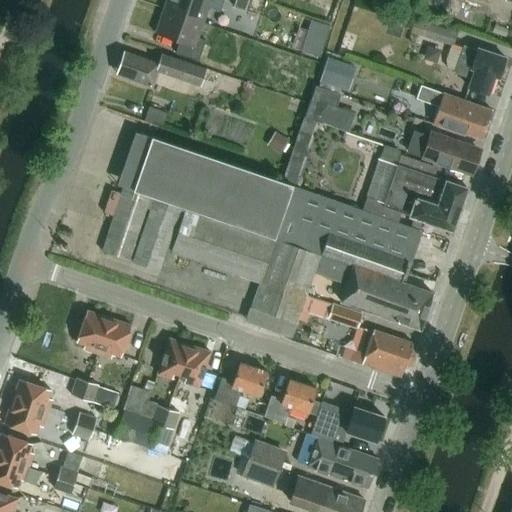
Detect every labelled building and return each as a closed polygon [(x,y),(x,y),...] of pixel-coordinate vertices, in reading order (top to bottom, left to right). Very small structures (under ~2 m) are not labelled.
[(166,0),(163,10),(202,24),(208,8),(219,13),(223,0),(166,0)] [(244,13),(248,0),(235,0),(232,9),(244,13)] [(197,39),(202,24),(163,10),(154,34),(179,43),(175,54),(198,62),(205,42),(197,39)] [(328,12),(325,19),(333,22),(336,15),(328,12)] [(312,22),(307,37),(324,43),(329,27),(312,22)] [(456,34),(425,24),(421,37),(452,47),(456,34)] [(497,79),(498,77),(502,76),(504,71),(501,68),(505,58),(477,49),(476,52),(463,48),(454,75),(471,80),(468,88),(488,95),(494,78),(497,79)] [(157,65),(123,53),(116,74),(150,86),(155,71),(200,87),(205,71),(160,55),(157,65)] [(320,81),(341,89),(350,66),(328,58),(320,81)] [(335,107),(340,95),(314,86),(303,117),(347,132),(354,114),(335,107)] [(444,94),(420,86),(415,99),(439,108),(433,126),(463,136),(464,134),(480,139),(480,140),(481,140),(491,111),(490,111),(443,96),(444,94)] [(166,113),(148,107),(143,120),(161,126),(166,113)] [(280,184),(281,184),(263,235),(274,238),(320,255),(314,274),(346,286),(352,267),(379,276),(401,284),(419,231),(418,231),(410,228),(293,188),(316,122),(303,117),(280,184)] [(475,148),(431,134),(428,133),(427,136),(412,131),(404,154),(471,176),(475,164),(474,163),(477,153),(478,153),(475,148)] [(280,137),(272,149),(281,155),(288,143),(280,137)] [(281,184),(280,184),(151,139),(133,191),(263,235),(281,184)] [(410,228),(418,231),(422,220),(451,230),(454,220),(455,220),(455,219),(455,218),(464,190),(465,190),(466,188),(464,188),(436,179),(439,170),(399,156),(396,151),(382,146),(377,160),(378,160),(363,200),(365,201),(361,211),(397,223),(400,213),(413,218),(410,228)] [(130,262),(159,272),(180,209),(123,189),(101,252),(127,261),(144,211),(148,212),(130,262)] [(259,284),(273,242),(185,212),(171,253),(259,284)] [(273,242),(259,284),(250,308),(296,324),(309,289),(314,274),(320,255),(274,238),(273,242)] [(401,284),(379,276),(352,267),(346,286),(340,303),(419,330),(432,294),(401,284)] [(360,315),(331,305),(326,320),(355,330),(360,315)] [(96,354),(107,319),(85,311),(85,312),(75,343),(84,346),(82,350),(96,354)] [(107,319),(96,354),(110,359),(111,355),(120,358),(130,328),(131,328),(131,327),(107,319)] [(373,330),(361,365),(400,378),(404,367),(410,364),(413,355),(410,349),(412,344),(373,330)] [(178,376),(188,346),(168,339),(156,375),(171,380),(173,374),(178,376)] [(188,346),(178,376),(184,378),(182,384),(197,389),(209,353),(188,346)] [(241,391),(257,397),(265,372),(239,363),(233,382),(222,379),(214,400),(235,408),(241,391)] [(80,399),(86,382),(74,379),(69,395),(80,399)] [(19,380),(11,402),(48,415),(53,400),(49,399),(51,392),(20,381),(21,380),(19,380)] [(284,424),(290,408),(307,413),(316,388),(289,380),(282,400),(271,396),(264,417),(284,424)] [(86,382),(80,399),(91,403),(97,386),(86,382)] [(147,392),(130,386),(122,411),(123,411),(114,436),(148,448),(157,425),(172,430),(178,413),(157,406),(157,405),(145,401),(147,392)] [(48,415),(11,402),(3,425),(4,426),(5,425),(36,436),(39,427),(43,428),(48,415)] [(310,436),(317,439),(341,447),(346,432),(376,442),(384,417),(354,407),(352,413),(322,402),(310,436)] [(88,441),(93,427),(76,421),(71,435),(88,441)] [(0,433),(0,458),(29,469),(34,455),(30,453),(32,445),(1,435),(2,434),(0,433)] [(341,447),(317,439),(307,468),(368,489),(377,459),(341,447)] [(247,458),(277,470),(282,455),(252,444),(247,458)] [(29,469),(0,458),(0,483),(16,489),(19,481),(24,482),(29,469)] [(271,484),(277,470),(247,458),(241,473),(271,484)] [(73,484),(76,474),(61,468),(60,468),(57,479),(73,484)] [(359,511),(364,500),(304,479),(297,477),(289,500),(295,502),(320,511),(359,511)] [(69,495),(73,484),(57,479),(53,489),(69,495)] [(0,511),(14,511),(18,500),(0,494),(0,511)]
